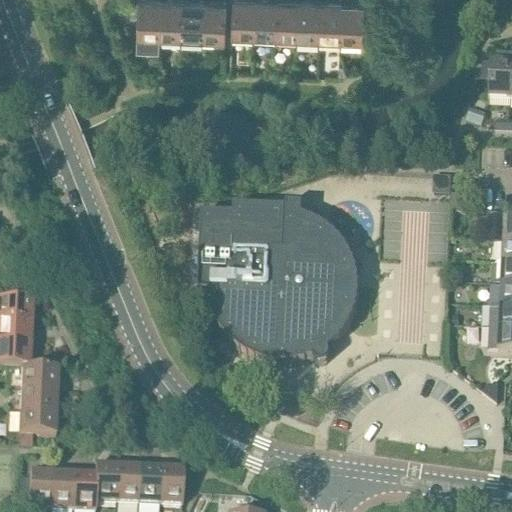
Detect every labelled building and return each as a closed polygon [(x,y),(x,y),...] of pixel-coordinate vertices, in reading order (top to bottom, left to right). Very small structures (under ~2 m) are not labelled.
[(159,37),(160,1),(138,0),(136,36),(159,37)] [(255,0),(252,0),(232,0),(231,36),(253,37),(255,0)] [(253,37),(275,38),(277,1),(255,0),(253,37)] [(182,2),(160,1),(159,37),(181,38),(182,2)] [(275,38),(297,39),(298,2),(277,1),(275,38)] [(204,3),(182,2),(181,38),(202,39),(204,3)] [(297,39),(319,40),(320,3),(298,2),(297,39)] [(227,4),(204,3),(202,39),(225,40),(227,4)] [(319,40),(340,41),(342,4),(320,3),(319,40)] [(342,4),(340,41),(363,42),(364,5),(342,4)] [(510,103),(511,57),(511,55),(505,55),(504,66),(489,65),(487,102),(510,103)] [(495,125),(495,134),(508,134),(509,125),(495,125)] [(451,195),(450,215),(467,216),(468,196),(451,195)] [(286,208),(286,212),(232,210),(232,218),(201,217),(198,273),(197,299),(208,299),(208,308),(210,308),(210,316),(211,316),(213,324),(214,324),(217,332),(218,331),(222,339),(223,338),(227,345),(228,345),(233,351),(234,351),(240,356),(241,356),(247,361),(248,360),(255,364),(256,363),(263,367),(264,366),(272,369),(272,368),(280,370),(280,369),(288,369),(288,368),(297,368),(297,367),(305,366),(305,365),(313,364),(314,365),(315,366),(316,367),(318,368),(319,368),(321,368),(323,368),(324,367),(326,366),(327,365),(328,364),(328,362),(329,360),(329,359),(329,357),(328,356),(327,354),(330,352),(331,354),(342,345),(340,343),(346,337),(345,336),(350,329),(349,329),(354,322),(353,321),(356,314),(355,313),(358,305),(357,305),(359,297),(358,297),(359,288),(358,288),(358,280),(357,280),(356,272),(355,272),(353,264),(352,264),(349,256),(348,257),(344,249),(343,249),(339,242),(338,243),(333,236),(332,237),(326,231),(325,232),(319,227),(318,228),(311,223),(311,224),(301,220),(302,207),(288,206),(288,208),(286,208)] [(502,245),(511,245),(511,222),(503,222),(502,245)] [(511,266),(511,245),(502,245),(501,266),(511,266)] [(511,288),(511,266),(501,266),(500,288),(511,288)] [(499,310),(511,310),(511,288),(500,288),(499,310)] [(0,325),(31,327),(32,305),(32,304),(0,302),(0,325)] [(511,310),(499,310),(490,309),(489,331),(511,331),(511,310)] [(0,347),(30,348),(31,327),(0,325),(0,347)] [(497,354),(511,354),(511,331),(489,331),(488,354),(497,354)] [(29,372),(30,348),(0,347),(0,370),(21,371),(29,372)] [(21,371),(20,394),(57,395),(57,373),(29,372),(21,371)] [(481,395),(497,406),(497,387),(488,386),(481,395)] [(20,394),(19,415),(56,416),(57,395),(20,394)] [(56,416),(19,415),(18,437),(19,437),(19,449),(31,450),(32,438),(55,439),(56,416)] [(94,505),(115,506),(117,469),(94,468),(94,478),(95,478),(94,505)] [(115,506),(136,507),(138,470),(117,469),(115,506)] [(160,471),(138,470),(136,507),(158,508),(160,471)] [(181,509),(181,496),(183,472),(160,471),(158,508),(181,509)] [(49,511),(51,476),(29,475),(27,511),(49,511)] [(71,511),(73,477),(51,476),(49,511),(71,511)] [(94,478),(73,477),(71,511),(94,511),(94,505),(95,478),(94,478)]
